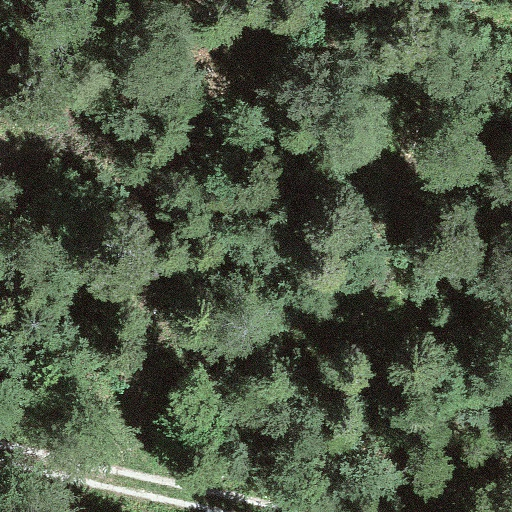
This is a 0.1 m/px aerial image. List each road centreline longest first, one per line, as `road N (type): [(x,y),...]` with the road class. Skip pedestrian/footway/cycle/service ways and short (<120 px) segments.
road 1 (track): [(259,0),(240,67),(246,210),(202,501)]
road 2 (track): [(0,456),(272,511)]
